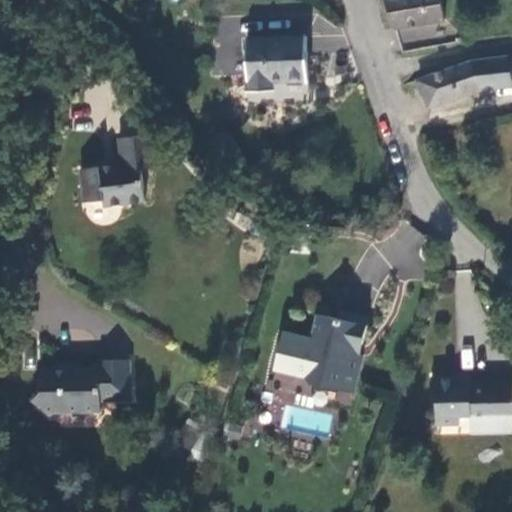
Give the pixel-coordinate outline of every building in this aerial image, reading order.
[(384,0),(395,35),(447,24),(442,0),(384,0)] [(457,38),(478,35),(475,19),(455,22),(457,38)] [(305,39),(246,39),(247,95),(264,96),(264,82),(306,82),(305,39)] [(511,64),(510,55),(473,61),(419,82),(431,107),(484,88),(485,90),(511,84),(511,64)] [(77,163),(80,197),(101,195),(102,203),(147,199),(143,165),(154,164),(150,131),(119,134),(121,159),(77,163)] [(368,321),(336,312),(334,320),(315,315),(309,337),(302,335),(296,356),(309,359),(305,374),(310,385),(349,397),(359,359),(348,356),(350,348),(356,349),(360,347),(368,321)] [(130,397),(130,356),(98,356),(98,364),(78,365),(78,360),(56,359),(56,363),(40,363),(40,387),(30,395),(45,414),(56,405),(60,409),(82,408),(82,411),(98,410),(98,398),(130,397)] [(511,433),(511,379),(458,378),(458,373),(431,372),(431,397),(434,397),(433,421),(458,421),(459,412),(468,413),(467,432),(511,433)] [(203,428),(188,419),(179,436),(194,444),(203,428)]
